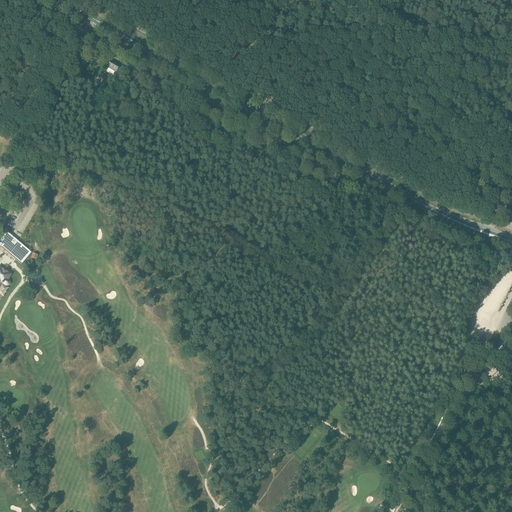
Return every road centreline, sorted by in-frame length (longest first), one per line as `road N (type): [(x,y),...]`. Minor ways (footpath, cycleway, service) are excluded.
road 1 (primary): [(511,243),(405,195),(60,0)]
road 2 (track): [(405,195),(304,347),(259,372)]
road 3 (track): [(415,474),(496,331)]
